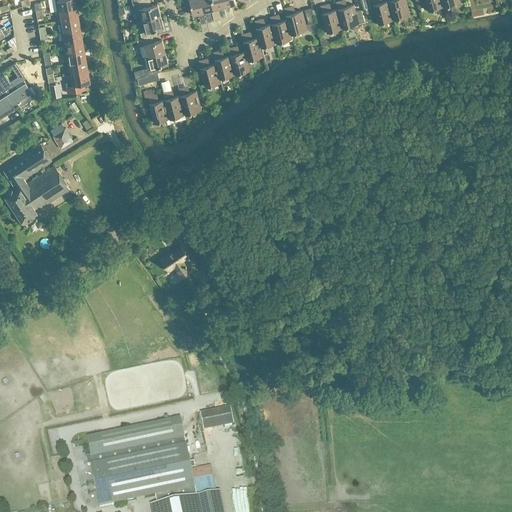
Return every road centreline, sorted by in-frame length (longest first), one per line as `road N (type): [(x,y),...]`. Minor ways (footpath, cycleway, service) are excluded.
road 1 (unknown): [(511,104),(471,116),(438,155),(363,179),(375,304),(279,371)]
road 2 (unknown): [(267,511),(261,426),(237,379),(275,370),(511,381)]
road 3 (residential): [(511,55),(325,100),(156,213)]
road 4 (residential): [(0,321),(156,213)]
